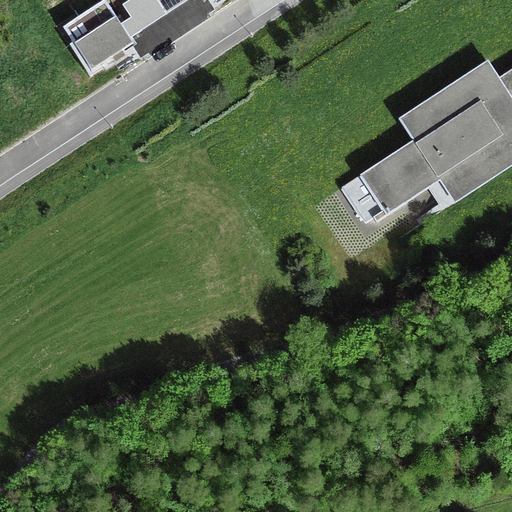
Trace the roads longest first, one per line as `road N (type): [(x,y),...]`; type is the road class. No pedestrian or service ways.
road 1 (residential): [(511,271),(70,428)]
road 2 (residential): [(282,0),(0,193)]
